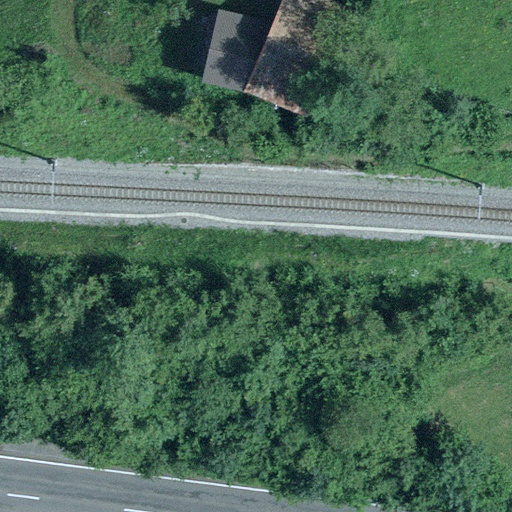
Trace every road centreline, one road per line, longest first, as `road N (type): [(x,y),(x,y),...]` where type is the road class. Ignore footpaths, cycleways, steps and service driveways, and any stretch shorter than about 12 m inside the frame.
road 1 (track): [(511,140),(365,149),(261,144),(83,76)]
road 2 (primary): [(0,491),(160,511)]
